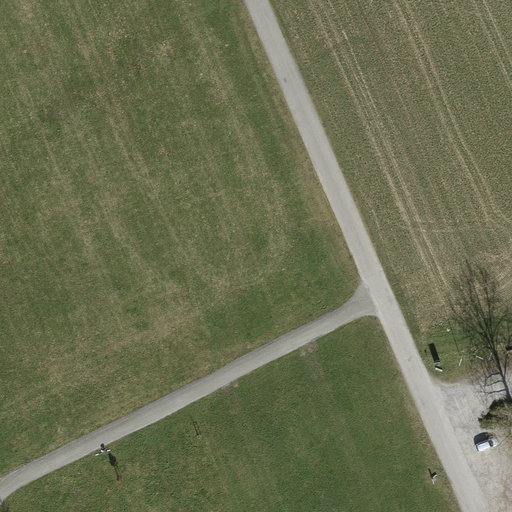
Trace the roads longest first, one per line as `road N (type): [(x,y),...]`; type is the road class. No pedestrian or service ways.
road 1 (unclassified): [(256,0),(478,511)]
road 2 (track): [(384,299),(0,498)]
